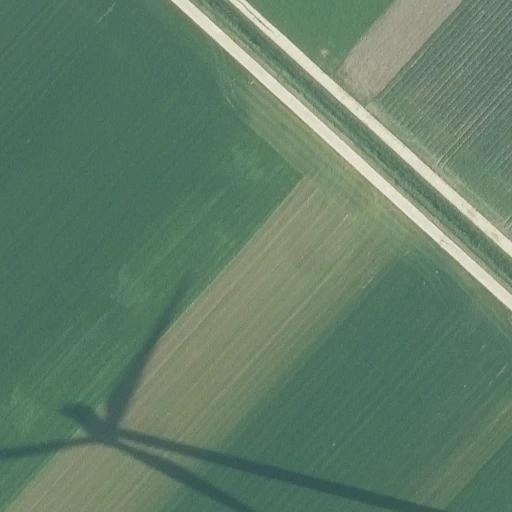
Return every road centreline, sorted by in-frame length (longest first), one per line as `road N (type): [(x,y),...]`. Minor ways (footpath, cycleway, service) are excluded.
road 1 (track): [(173,0),(511,308)]
road 2 (track): [(234,0),(511,252)]
